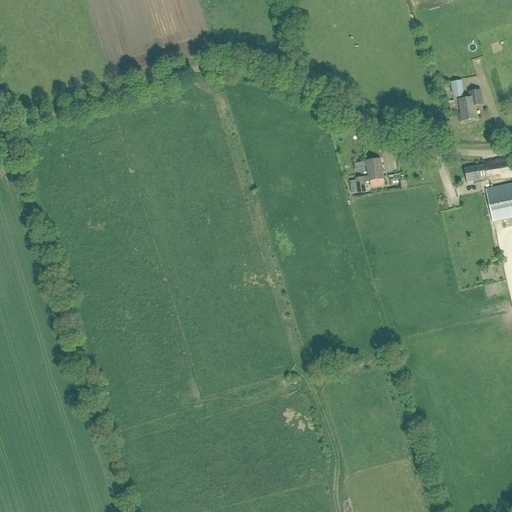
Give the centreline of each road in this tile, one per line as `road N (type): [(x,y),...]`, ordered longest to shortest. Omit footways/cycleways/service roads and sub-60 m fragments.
road 1 (unclassified): [(0,132),(166,75),(228,67),(426,145),(511,148)]
road 2 (track): [(2,131),(124,511)]
